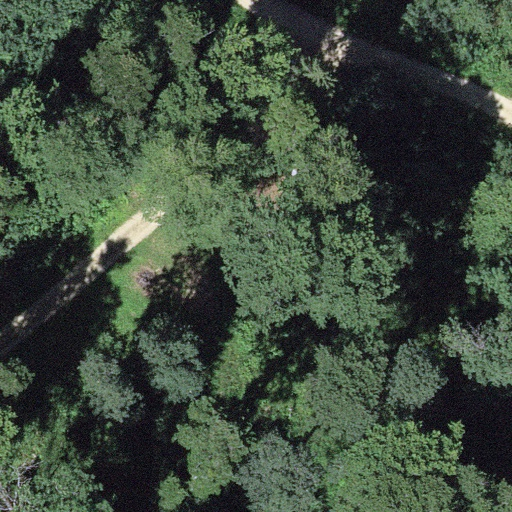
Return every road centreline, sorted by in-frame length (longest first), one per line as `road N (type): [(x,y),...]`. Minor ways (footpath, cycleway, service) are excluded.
road 1 (track): [(0,327),(338,42)]
road 2 (track): [(511,103),(338,42),(272,0)]
